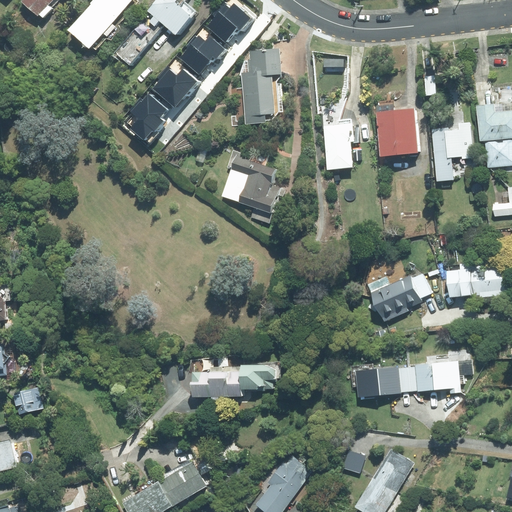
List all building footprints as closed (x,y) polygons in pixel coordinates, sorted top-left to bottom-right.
[(25,0),(26,0),(41,15),(43,14),(46,17),(54,7),(51,5),(55,0),(25,0)] [(135,0),(97,0),(72,29),(93,48),(135,0)] [(153,12),(115,56),(131,69),(168,25),(180,35),(196,16),(184,6),(188,0),(160,0),(157,4),(158,5),(152,11),(153,12)] [(277,120),(276,113),(280,112),(277,73),(287,72),(285,47),(253,49),(254,58),(251,59),(252,71),(245,71),(248,115),(257,114),(258,122),(277,120)] [(199,104),(221,77),(208,66),(202,74),(190,63),(183,72),(179,68),(156,96),(177,113),(190,97),(199,104)] [(439,93),(437,74),(426,75),(428,94),(439,93)] [(98,88),(91,82),(85,89),(92,95),(98,88)] [(511,109),(499,111),(498,103),(481,104),(484,140),(488,139),(490,167),(511,165),(511,109)] [(422,152),(418,107),(380,110),(384,155),(422,152)] [(477,156),(474,121),(463,122),(464,128),(454,129),(454,126),(436,127),(441,180),(459,178),(457,156),(466,155),(466,158),(477,156)] [(358,141),(357,122),(326,125),(330,169),(357,167),(355,141),(358,141)] [(241,202),(276,212),(283,187),(275,184),(280,168),(252,159),(253,155),(235,150),(230,167),(234,168),(234,170),(250,174),(247,187),(246,187),(241,202)] [(498,216),(511,214),(511,187),(511,188),(511,199),(511,202),(496,204),(498,216)] [(482,294),(482,297),(507,294),(504,262),(485,264),(484,260),(462,263),(463,268),(451,269),(454,296),(466,294),(466,296),(482,294)] [(425,301),(414,275),(393,284),(393,282),(374,290),(387,318),(425,301)] [(0,320),(8,319),(6,299),(0,293),(0,320)] [(0,343),(0,375),(8,374),(7,362),(11,357),(6,353),(4,343),(0,343)] [(452,392),(463,391),(461,375),(467,374),(465,360),(418,364),(420,390),(452,387),(452,392)] [(270,364),(245,364),(245,371),(197,371),(197,396),(245,396),(245,388),(251,389),(251,390),(268,390),(268,388),(277,388),(277,381),(281,381),(281,368),(270,364)] [(404,392),(401,366),(358,370),(361,396),(404,392)] [(46,407),(40,386),(15,393),(20,414),(46,407)] [(0,443),(0,471),(20,466),(14,440),(0,443)] [(61,455),(58,443),(48,445),(51,457),(61,455)] [(368,511),(386,511),(417,462),(393,448),(358,506),(368,511)] [(368,455),(350,450),(345,468),(362,473),(368,455)] [(311,468),(293,455),(287,464),(284,462),(269,483),(271,485),(257,504),(268,511),(284,511),(312,474),(309,471),(311,468)] [(163,481),(177,505),(211,485),(196,461),(163,481)] [(130,511),(165,511),(177,505),(163,481),(125,503),(130,511)]
